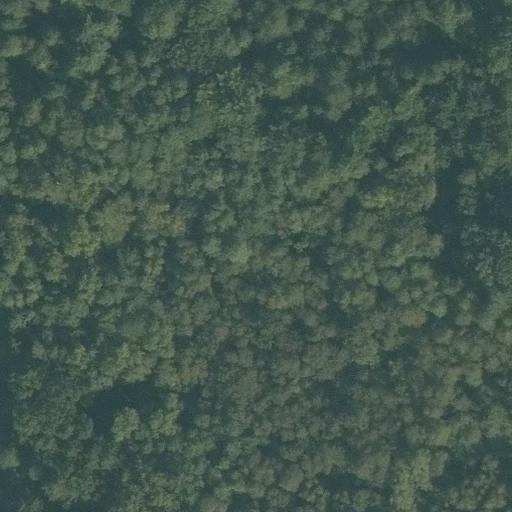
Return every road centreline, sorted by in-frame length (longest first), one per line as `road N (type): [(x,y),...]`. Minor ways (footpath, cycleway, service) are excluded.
road 1 (track): [(0,215),(60,146),(88,175),(511,367)]
road 2 (track): [(0,308),(153,511)]
